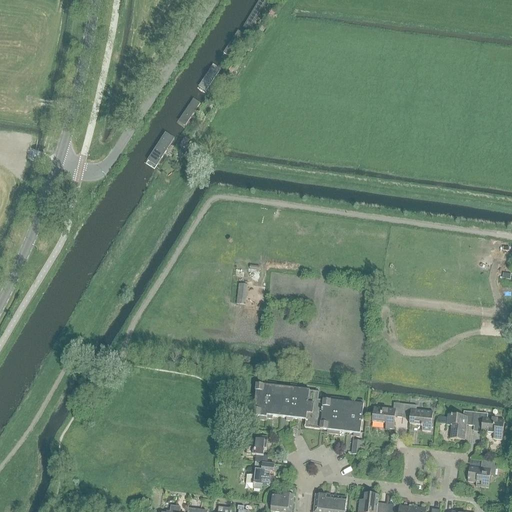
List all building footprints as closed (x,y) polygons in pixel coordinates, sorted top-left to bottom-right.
[(229,76),(224,73),(220,79),(225,82),(229,76)] [(213,103),(208,101),(204,108),(208,111),(213,103)] [(185,148),(188,143),(188,142),(187,142),(183,140),(180,145),(184,148),(185,148)] [(246,306),(248,286),(238,285),(235,305),(246,306)] [(292,419),(305,421),(307,399),(318,400),(319,392),(296,390),(296,387),(290,386),(289,389),(276,387),(276,384),(263,383),(263,386),(256,385),(252,417),(259,418),(259,421),(266,421),(266,419),(272,420),(272,417),(286,419),(286,422),(292,422),(292,419)] [(330,402),(318,400),(307,399),(305,421),(304,429),(327,431),(326,434),(339,436),(339,433),(353,434),(353,437),(359,438),(363,402),(357,402),(356,405),(343,403),(343,400),(330,399),(330,402)] [(394,418),(402,419),(404,405),(393,404),(393,410),(373,408),(372,423),(385,425),(385,429),(393,430),(394,418)] [(416,407),(404,405),(402,419),(409,419),(409,425),(421,427),(421,428),(422,428),(421,432),(430,433),(432,413),(416,411),(416,407)] [(466,426),(473,427),(475,414),(463,413),(463,418),(447,416),(446,426),(451,426),(449,440),(464,441),(466,426)] [(487,415),(475,414),(473,427),(473,429),(481,429),(481,434),(493,435),(493,440),(502,441),(504,421),(487,419),(487,415)] [(255,463),(262,464),(267,465),(268,457),(262,456),(262,450),(266,450),(267,438),(260,437),(259,442),(246,441),(245,448),(247,448),(246,455),(255,456),(255,463)] [(352,441),(351,450),(351,455),(360,456),(362,442),(352,441)] [(483,470),(469,468),(467,483),(476,484),(476,488),(488,489),(490,476),(494,477),(496,463),(484,462),(483,470)] [(274,466),(267,465),(262,464),(255,463),(254,471),(255,471),(254,477),(251,476),(247,476),(246,485),(250,490),(253,490),(261,491),(262,486),(269,487),(270,478),(269,478),(269,473),(273,473),(274,466)] [(270,511),(280,511),(283,495),(283,493),(279,492),(279,494),(272,493),(270,511)] [(326,494),(325,496),(323,511),(334,511),(336,497),(329,497),(329,495),(326,494)] [(283,495),(280,511),(291,511),(293,496),(283,495)] [(323,511),(325,496),(315,495),(313,511),(323,511)] [(385,511),(386,505),(377,504),(378,497),(364,495),(363,502),(359,501),(357,511),(385,511)] [(336,497),(334,511),(344,511),(346,499),(336,497)]
